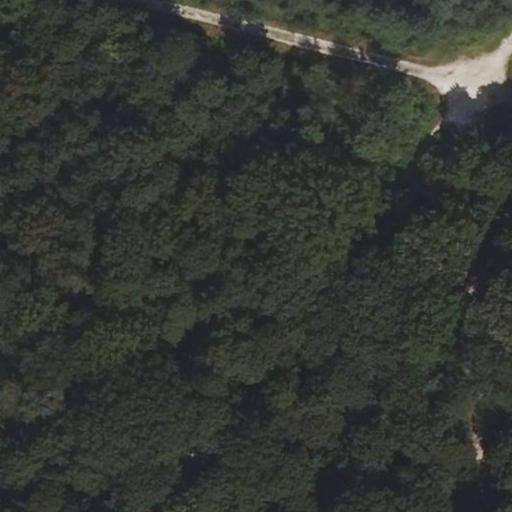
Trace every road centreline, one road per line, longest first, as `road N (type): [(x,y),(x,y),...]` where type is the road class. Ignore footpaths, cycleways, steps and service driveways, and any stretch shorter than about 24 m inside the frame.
road 1 (track): [(0,447),(228,322),(370,225),(471,87)]
road 2 (track): [(471,87),(462,171),(477,511)]
road 3 (track): [(471,87),(132,0)]
